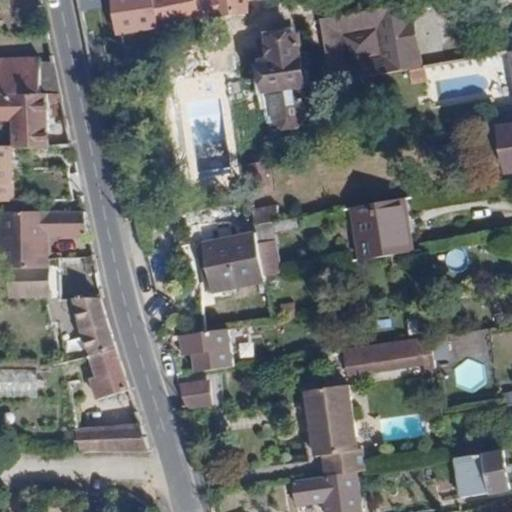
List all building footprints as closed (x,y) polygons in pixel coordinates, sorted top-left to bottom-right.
[(110,0),(116,30),(161,23),(157,0),(110,0)] [(157,0),(161,23),(217,14),(214,0),(157,0)] [(214,0),(217,14),(250,11),(247,0),(214,0)] [(320,35),(334,99),(423,81),(410,20),(401,22),(401,18),(320,35)] [(297,51),(260,57),(274,142),(310,136),(297,51)] [(0,100),(50,101),(60,101),(54,65),(0,63),(0,100)] [(50,101),(0,100),(0,121),(17,121),(17,155),(50,154),(50,101)] [(511,131),(500,134),(508,179),(511,178),(511,131)] [(0,201),(17,202),(17,155),(0,154),(0,201)] [(246,166),(250,192),(276,187),(271,162),(246,166)] [(253,205),(256,223),(276,219),(284,218),(281,204),(253,205)] [(355,214),(363,264),(415,255),(406,206),(355,214)] [(97,242),(90,215),(12,213),(11,273),(60,272),(59,265),(56,245),(97,242)] [(257,228),(265,272),(286,268),(276,219),(256,223),(257,228)] [(201,238),(212,292),(267,282),(265,272),(257,228),(201,238)] [(70,265),(59,265),(60,272),(65,300),(74,298),(70,265)] [(96,373),(99,395),(137,393),(110,299),(82,300),(100,371),(96,373)] [(195,350),(197,368),(237,362),(231,324),(181,332),(184,351),(195,350)] [(426,359),(422,335),(377,342),(378,354),(341,360),(343,373),(380,367),(381,373),(393,371),(392,365),(426,359)] [(0,370),(0,395),(36,397),(37,372),(0,370)] [(181,382),(186,406),(217,400),(213,376),(181,382)] [(349,379),(306,385),(315,444),(323,443),(326,463),(365,457),(362,433),(357,434),(349,379)] [(88,426),(91,448),(153,449),(145,425),(88,426)] [(511,483),(508,451),(460,457),(464,499),(511,491),(511,483)] [(362,511),(364,511),(357,469),(293,480),(298,505),(324,501),(326,511),(362,511)]
